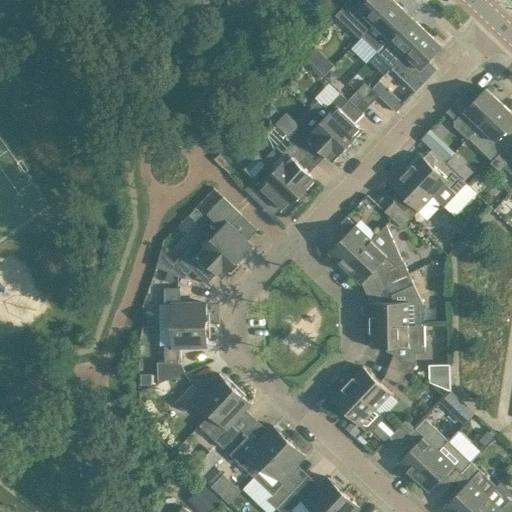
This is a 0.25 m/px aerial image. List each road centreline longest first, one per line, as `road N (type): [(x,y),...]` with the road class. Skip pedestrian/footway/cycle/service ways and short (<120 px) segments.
road 1 (residential): [(290,242),(499,26)]
road 2 (residential): [(294,405),(233,348),(233,301),(290,242)]
road 3 (residential): [(294,405),(348,347),(349,297),(290,242)]
road 4 (residential): [(407,511),(294,405)]
